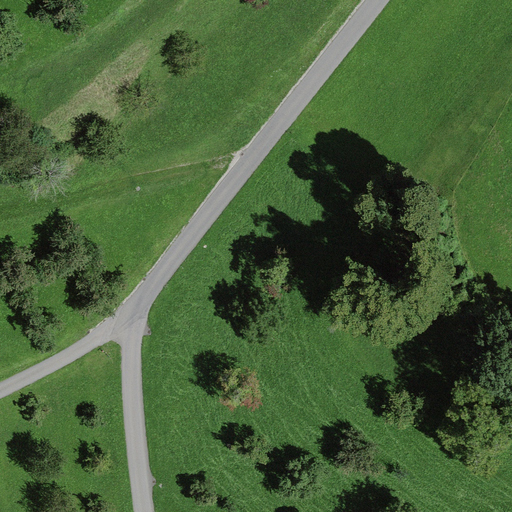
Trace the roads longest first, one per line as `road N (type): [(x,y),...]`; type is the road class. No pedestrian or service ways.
road 1 (residential): [(379,0),(129,313)]
road 2 (residential): [(129,313),(145,511)]
road 3 (residential): [(129,313),(88,345),(0,391)]
